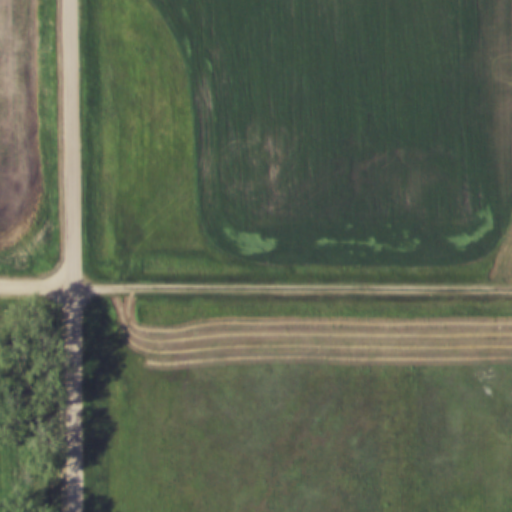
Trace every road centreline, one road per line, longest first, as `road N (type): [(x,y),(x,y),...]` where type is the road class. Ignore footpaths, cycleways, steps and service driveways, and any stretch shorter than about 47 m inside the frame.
road 1 (residential): [(73,511),(67,0)]
road 2 (track): [(511,283),(71,277)]
